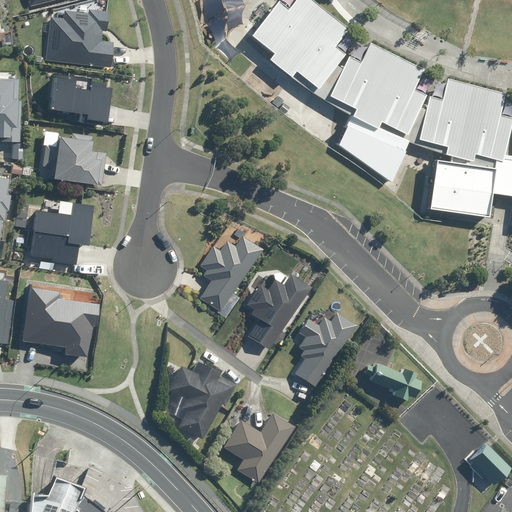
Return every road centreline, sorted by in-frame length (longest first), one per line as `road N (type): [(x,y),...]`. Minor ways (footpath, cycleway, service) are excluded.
road 1 (residential): [(136,268),(166,56),(152,0)]
road 2 (secondary): [(0,395),(46,398),(117,431),(195,511)]
